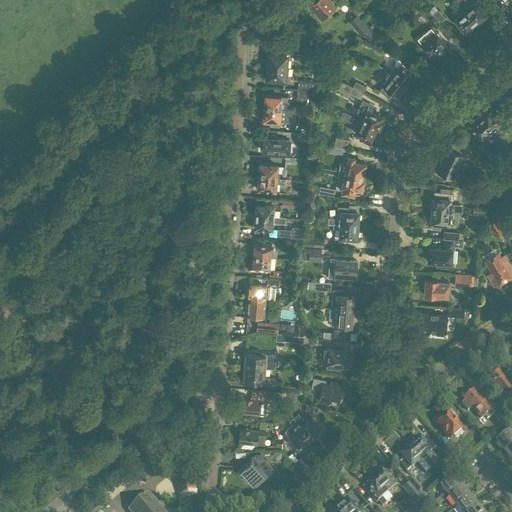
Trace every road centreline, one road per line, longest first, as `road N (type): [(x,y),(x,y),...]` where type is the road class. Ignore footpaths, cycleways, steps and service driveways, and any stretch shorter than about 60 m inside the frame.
road 1 (residential): [(219,386),(245,0)]
road 2 (residential): [(511,38),(433,107),(406,146),(387,345)]
road 3 (unclassified): [(45,511),(186,392),(219,386)]
